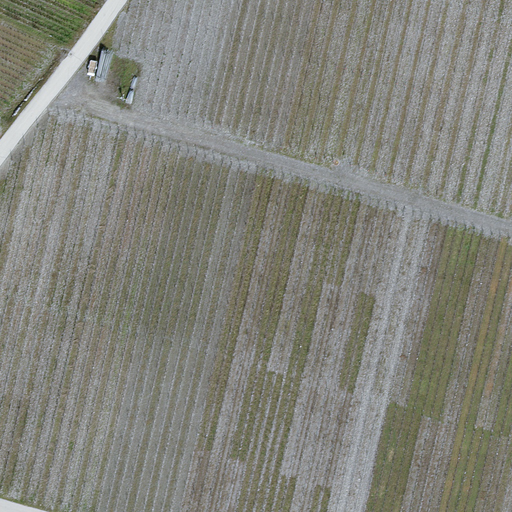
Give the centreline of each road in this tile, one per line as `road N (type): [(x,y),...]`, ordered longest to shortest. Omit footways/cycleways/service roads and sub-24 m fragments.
road 1 (track): [(48,97),(511,229)]
road 2 (track): [(0,160),(121,0)]
